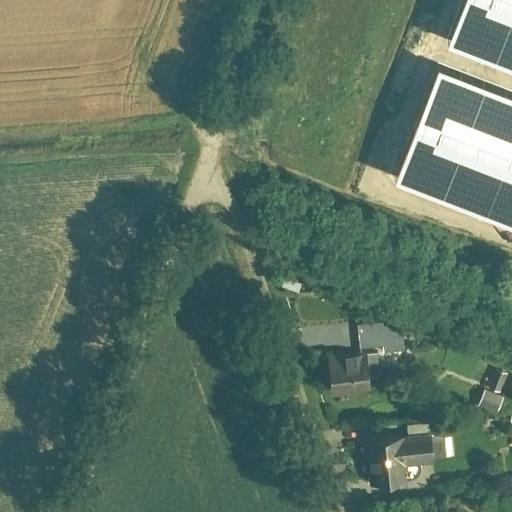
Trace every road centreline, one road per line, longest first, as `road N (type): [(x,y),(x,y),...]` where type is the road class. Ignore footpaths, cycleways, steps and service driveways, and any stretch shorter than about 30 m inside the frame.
road 1 (residential): [(339,511),(206,155),(73,511)]
road 2 (track): [(266,0),(206,155)]
